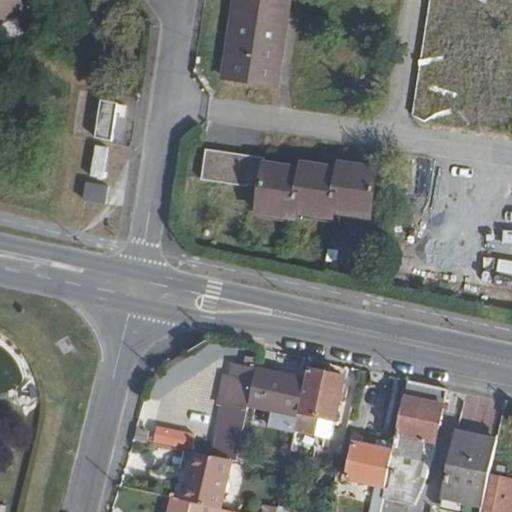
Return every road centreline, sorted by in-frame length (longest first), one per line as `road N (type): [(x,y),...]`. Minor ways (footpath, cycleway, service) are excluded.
road 1 (secondary): [(130,304),(511,382)]
road 2 (secondary): [(511,352),(137,273)]
road 3 (unclassified): [(180,0),(137,273)]
road 4 (residential): [(81,511),(130,304)]
road 5 (secondary): [(137,273),(0,242)]
road 6 (secondary): [(0,277),(130,304)]
